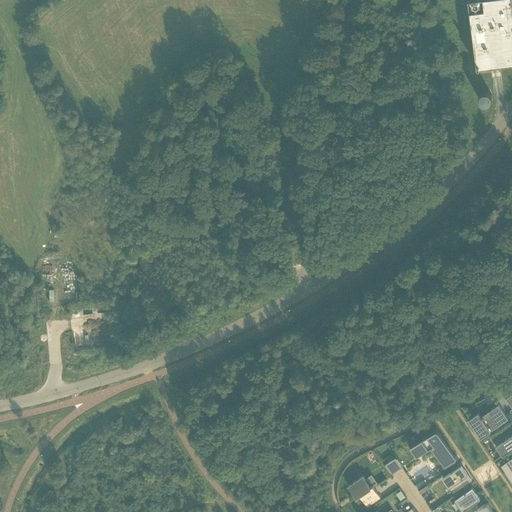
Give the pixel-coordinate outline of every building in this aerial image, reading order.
[(511,0),(467,0),(476,68),(490,66),(499,65),(511,63),(511,0)] [(492,107),(493,103),(492,99),(489,96),(484,95),(480,96),(477,99),(476,103),(477,107),(480,110),(484,111),(489,110),(492,107)] [(478,412),(468,418),(479,434),(480,437),(485,434),(492,429),(501,423),(508,418),(498,404),(491,409),(481,416),(478,412)] [(456,458),(455,457),(436,429),(409,448),(413,454),(415,452),(418,456),(435,444),(442,454),(437,457),(444,467),(454,461),(455,460),(455,459),(456,459),(456,458)] [(511,434),(495,446),(502,456),(511,449),(511,434)] [(395,456),(385,463),(391,473),(402,466),(395,456)] [(505,474),(509,479),(511,477),(511,458),(500,466),(505,474)] [(459,467),(443,478),(449,488),(452,486),(456,491),(471,480),(464,470),(461,466),(459,467)] [(362,476),(348,486),(354,495),(356,498),(359,496),(360,495),(367,506),(380,497),(373,486),(377,483),(371,475),(365,479),(362,476)] [(421,494),(428,489),(426,486),(418,491),(421,494)] [(456,500),(455,500),(462,511),(465,511),(478,504),(476,501),(479,499),(472,489),(472,488),(456,500)]
